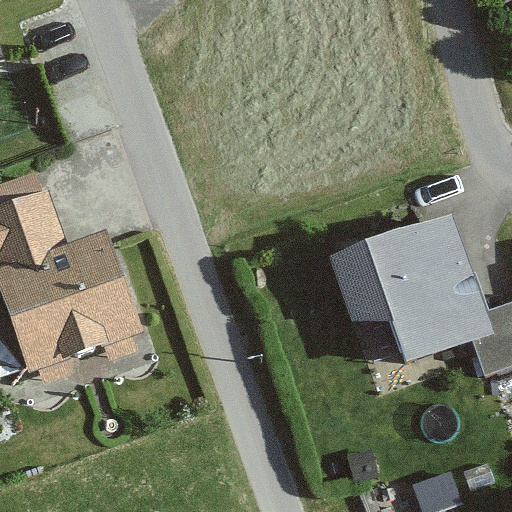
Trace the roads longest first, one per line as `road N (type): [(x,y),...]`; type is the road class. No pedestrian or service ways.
road 1 (tertiary): [(100,0),(282,511)]
road 2 (residential): [(451,0),(482,121),(511,164)]
